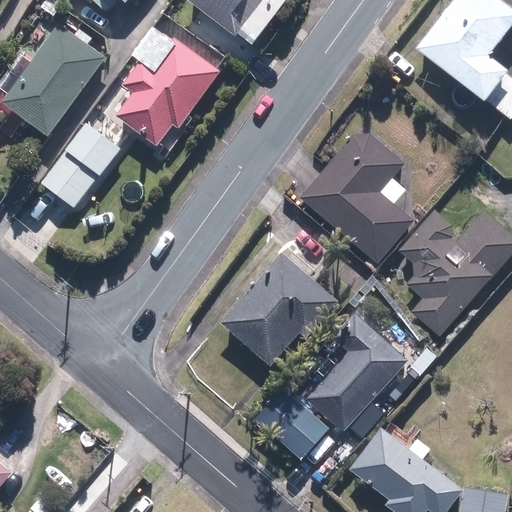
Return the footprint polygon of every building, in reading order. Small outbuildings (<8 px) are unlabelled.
[(128,8),(135,0),(88,0),(107,17),(120,2),(128,8)] [(187,0),(186,3),(237,41),(239,38),(254,49),(287,4),(281,0),(187,0)] [(454,0),(416,52),(455,81),(454,82),(484,104),(485,102),(511,121),(511,119),(511,82),(504,77),(507,73),(489,60),(511,28),(511,10),(498,0),(454,0)] [(107,63),(59,28),(2,106),(49,141),(107,63)] [(175,42),(153,72),(143,64),(126,88),(136,96),(118,121),(157,150),(173,128),(179,132),(221,76),(175,42)] [(102,182),(123,153),(87,127),(43,188),(76,211),(99,179),(102,182)] [(415,223),(381,195),(405,165),(371,136),(352,136),(336,156),(299,200),(378,266),(415,223)] [(455,244),(452,241),(451,227),(435,212),(399,252),(413,264),(414,278),(407,286),(423,300),(411,313),(439,338),(511,256),(511,236),(504,229),(483,211),(455,244)] [(271,367),(299,335),(306,341),(338,304),(281,255),(221,325),(271,367)] [(344,433),(408,362),(355,315),(332,340),(344,350),(340,354),(344,359),(307,400),(344,433)] [(329,431),(281,388),(251,421),(299,465),(329,431)] [(392,511),(428,511),(429,511),(447,511),(463,492),(381,429),(358,458),(350,470),(389,500),(384,506),(392,511)] [(0,511),(0,490),(13,475),(0,463),(0,511)] [(505,511),(508,494),(465,488),(461,511),(505,511)] [(33,511),(52,511),(59,505),(45,493),(31,510),(33,511)]
